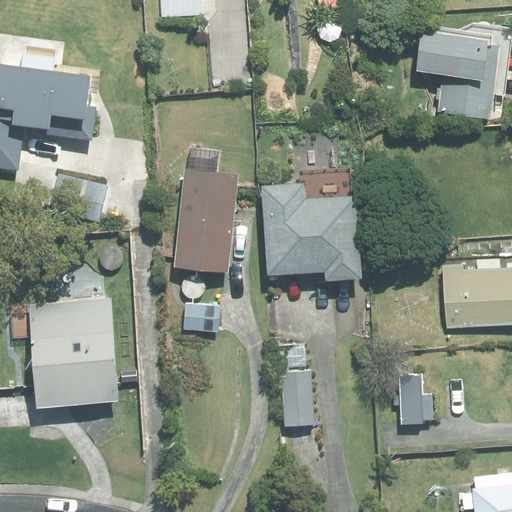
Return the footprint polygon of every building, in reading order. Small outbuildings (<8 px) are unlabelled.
[(162,0),(163,19),(206,17),(205,0),(162,0)] [(442,100),(440,113),(494,122),(498,96),(507,98),(511,66),(511,30),(477,25),(463,29),(463,32),(432,27),(430,33),(428,33),(422,74),(446,77),(444,89),(440,88),(438,99),(442,100)] [(0,111),(10,114),(9,119),(104,144),(122,76),(26,50),(20,77),(7,74),(3,92),(0,91),(0,111)] [(325,91),(311,92),(312,100),(335,97),(333,80),(324,82),(325,91)] [(251,194),(239,193),(240,178),(189,173),(179,269),(231,275),(239,208),(249,209),(251,194)] [(63,175),(53,208),(100,222),(110,188),(63,175)] [(267,188),(273,278),(331,275),(332,283),(367,281),(361,199),(315,202),(315,193),(311,193),(310,185),(267,188)] [(504,261),(480,262),(480,266),(448,268),(450,330),(511,326),(511,261),(511,262),(511,271),(504,271),(504,261)] [(122,403),(114,300),(34,307),(42,409),(122,403)] [(306,346),(281,348),(282,369),(307,367),(306,346)] [(425,372),(398,374),(401,427),(428,425),(427,421),(441,420),(439,392),(426,393),(425,372)] [(285,375),(288,429),(317,427),(314,374),(285,375)] [(511,511),(511,475),(478,479),(479,490),(476,491),(476,495),(465,496),(466,511),(478,511),(477,511),(511,511)]
